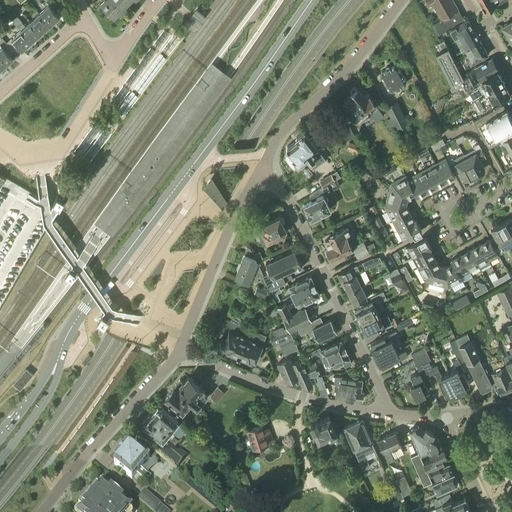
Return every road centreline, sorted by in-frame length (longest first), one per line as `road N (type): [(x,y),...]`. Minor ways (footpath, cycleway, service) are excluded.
road 1 (primary): [(350,0),(0,496)]
road 2 (secondary): [(309,0),(75,319),(56,361)]
road 3 (residential): [(381,412),(381,394),(287,201),(262,175)]
road 4 (residential): [(262,175),(280,132),(355,61),(402,0)]
road 5 (residential): [(381,412),(263,386),(179,349)]
road 6 (residential): [(43,511),(179,349)]
road 7 (residential): [(179,349),(235,214),(262,175)]
road 8 (residential): [(0,140),(28,153),(65,145),(119,56)]
